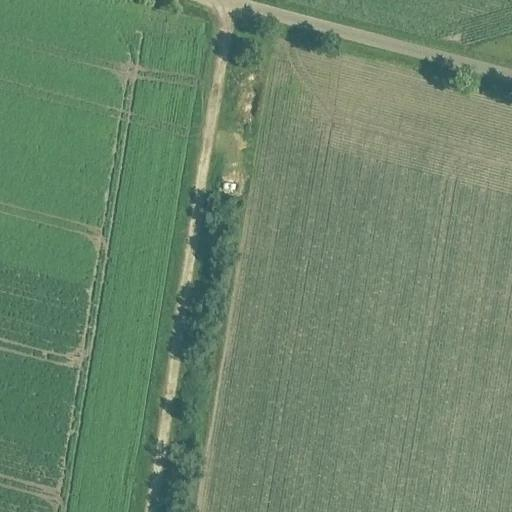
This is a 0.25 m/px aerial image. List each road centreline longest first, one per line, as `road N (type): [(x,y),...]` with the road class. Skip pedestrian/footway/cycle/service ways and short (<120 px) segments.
road 1 (track): [(232,0),(156,511)]
road 2 (residential): [(215,0),(511,78)]
